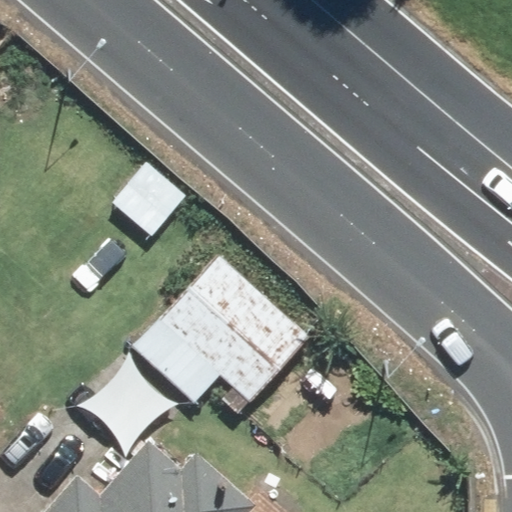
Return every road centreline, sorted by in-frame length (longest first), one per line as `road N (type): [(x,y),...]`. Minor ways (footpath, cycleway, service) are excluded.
road 1 (motorway): [(463,316),(92,0)]
road 2 (motorway): [(356,91),(511,215)]
road 3 (motorway): [(356,91),(511,160)]
road 4 (motorway): [(250,0),(356,91)]
